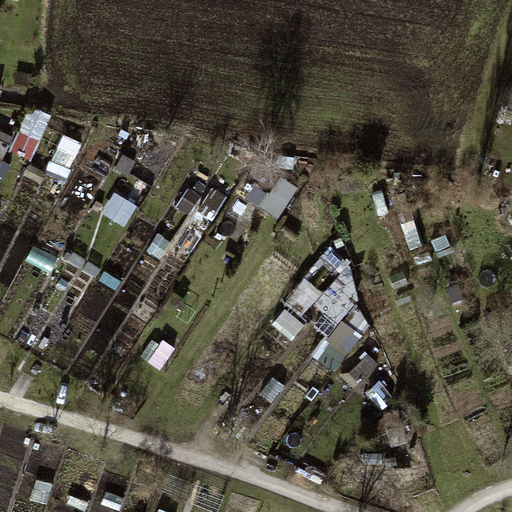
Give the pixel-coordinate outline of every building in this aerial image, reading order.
[(17,151),(40,157),(52,112),(30,106),(17,151)] [(75,183),(76,135),(54,135),(53,183),(75,183)] [(256,204),(285,216),(300,183),(271,171),(256,204)] [(200,178),(184,205),(213,223),(229,196),(200,178)] [(338,371),(376,320),(355,305),(370,285),(341,264),(315,300),(330,311),(319,326),(330,334),(315,354),(338,371)] [(71,451),(62,481),(94,490),(103,460),(71,451)]
